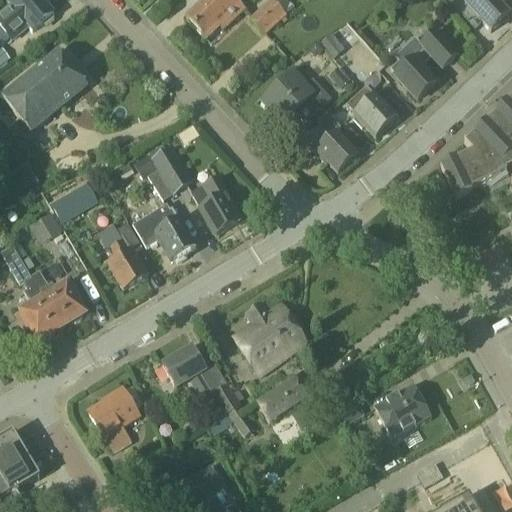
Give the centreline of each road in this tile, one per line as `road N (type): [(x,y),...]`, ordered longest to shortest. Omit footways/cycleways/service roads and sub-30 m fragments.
road 1 (residential): [(31,393),(308,221)]
road 2 (residential): [(308,221),(105,0)]
road 3 (residential): [(511,395),(460,303),(421,273),(308,221)]
road 4 (residential): [(308,221),(370,187),(511,53)]
road 5 (residential): [(103,511),(31,393)]
